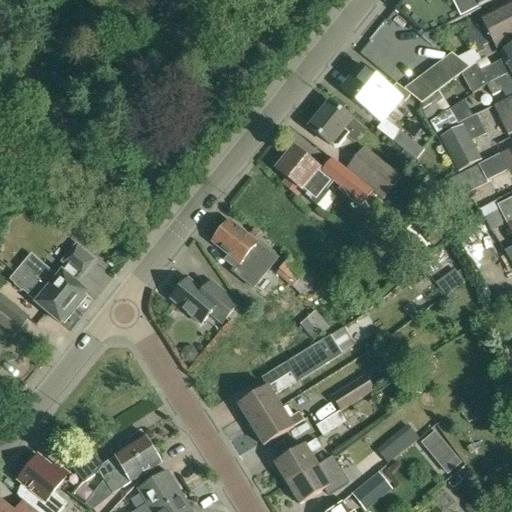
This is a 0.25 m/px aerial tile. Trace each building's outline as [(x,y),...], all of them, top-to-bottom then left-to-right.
[(497,0),(405,0),(395,14),(428,37),(482,11),(481,8),(497,0)] [(492,54),(487,45),(493,42),(497,49),(511,41),(511,3),(482,19),(485,25),(475,30),(473,27),(463,32),(476,55),(477,55),(480,61),(486,57),(492,54)] [(486,86),(491,83),(492,83),(511,72),(511,46),(501,53),(506,62),(492,69),(486,57),(480,61),(476,64),(469,69),(471,70),(463,77),(473,96),(486,86)] [(452,55),(404,90),(422,105),(440,94),(463,77),(471,70),(469,69),(457,59),(452,55)] [(382,123),(383,121),(400,100),(404,104),(409,97),(394,85),(390,90),(360,66),(341,90),(382,123)] [(486,86),(492,97),(511,86),(511,72),(492,83),(491,83),(486,86)] [(433,121),(450,110),(440,94),(422,105),(433,121)] [(511,97),(494,106),(508,135),(511,132),(511,97)] [(331,103),(318,119),(316,117),(308,127),(310,129),(309,130),(329,146),(331,145),(334,147),(338,147),(348,136),(355,141),(363,131),(350,121),(351,119),(331,103)] [(450,110),(433,121),(430,123),(436,135),(457,123),(450,110)] [(456,124),(458,129),(438,139),(457,174),(482,160),(472,141),(486,134),(477,114),(456,124)] [(404,150),(417,160),(424,152),(424,151),(400,131),(398,133),(392,141),(404,150)] [(364,147),(346,170),(351,175),(364,184),(373,192),(383,200),(401,177),(381,162),(382,161),(364,147)] [(294,194),(298,189),(305,194),(303,197),(317,208),(329,193),(326,190),(333,181),(334,181),(322,171),(294,149),(289,155),(285,152),(275,165),(278,168),(276,171),(288,180),(283,186),(294,194)] [(487,182),(508,171),(500,155),(440,186),(449,203),(488,183),(487,182)] [(334,181),(333,181),(341,187),(338,191),(360,208),(373,192),(364,184),(351,175),(346,170),(331,159),(322,171),(334,181)] [(511,198),(498,206),(511,233),(511,247),(504,252),(511,265),(511,198)] [(108,204),(118,212),(121,208),(111,201),(108,204)] [(414,223),(433,245),(445,235),(425,213),(414,223)] [(213,242),(212,243),(229,256),(226,261),(236,269),(233,272),(253,288),(277,258),(257,242),(256,243),(230,222),(221,232),(217,232),(212,238),(213,242)] [(77,246),(63,263),(68,266),(80,277),(81,278),(95,261),(77,246)] [(22,265),(28,270),(74,309),(79,303),(81,304),(87,297),(85,295),(87,293),(75,283),(80,277),(68,266),(58,278),(30,254),(22,265)] [(293,261),(280,274),(295,289),(308,277),(293,261)] [(69,315),(74,309),(28,270),(22,265),(10,279),(16,284),(15,286),(22,292),(24,290),(38,302),(37,304),(61,324),(63,322),(65,324),(71,317),(69,315)] [(210,282),(202,292),(189,281),(172,301),(202,325),(211,314),(223,324),(239,305),(210,282)] [(0,298),(0,313),(19,329),(28,318),(1,297),(0,298)] [(315,312),(299,326),(313,341),(329,327),(315,312)] [(19,329),(0,313),(0,337),(8,344),(19,329)] [(314,348),(291,362),(297,372),(320,358),(314,348)] [(268,387),(269,388),(238,407),(251,427),(281,408),(274,396),(296,382),(290,374),(268,387)] [(331,398),(339,412),(374,390),(365,377),(331,398)] [(507,400),(500,388),(461,411),(468,424),(507,400)] [(281,408),(251,427),(264,447),(294,428),(294,427),(304,421),(299,413),(289,420),(281,408)] [(339,412),(315,427),(322,437),(346,422),(339,412)] [(127,440),(130,446),(114,456),(115,458),(104,465),(94,452),(72,470),(85,485),(100,473),(104,480),(144,454),(151,449),(140,432),(127,440)] [(447,474),(460,464),(435,433),(422,444),(447,474)] [(288,486),(318,467),(310,454),(321,448),(316,441),(306,447),(305,446),(275,465),(288,486)] [(400,453),(392,442),(378,453),(387,464),(400,453)] [(104,481),(93,494),(99,499),(111,492),(113,495),(162,465),(151,449),(144,454),(104,480),(104,481)] [(27,488),(18,498),(35,511),(60,511),(66,504),(53,494),(67,476),(55,466),(51,470),(48,467),(47,463),(43,460),(39,460),(37,459),(35,461),(32,462),(28,467),(28,470),(19,482),(27,488)] [(325,478),(318,467),(288,486),(301,506),(331,487),(341,481),(335,471),(325,478)] [(155,511),(181,497),(166,473),(138,490),(147,505),(136,511),(155,511)] [(366,511),(392,490),(379,474),(352,495),(366,511)] [(511,491),(496,474),(485,484),(502,503),(511,494),(511,491)] [(190,511),(181,497),(155,511),(190,511)] [(11,511),(0,502),(0,511),(35,511),(18,498),(30,507),(25,511),(11,511)]
